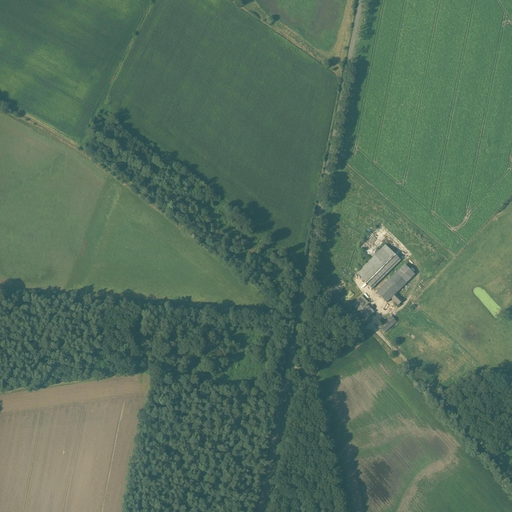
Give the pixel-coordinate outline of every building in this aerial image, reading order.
[(385,245),(357,273),(372,288),(401,260),(385,245)] [(404,264),(389,280),(399,290),(415,274),(404,264)] [(389,280),(376,292),(387,303),(391,298),(395,294),(399,290),(389,280)] [(403,301),(395,294),(391,298),(398,305),(403,301)] [(369,303),(362,296),(353,304),(367,319),(374,312),(367,305),(369,303)] [(390,315),(378,327),(384,333),(396,322),(390,315)]
